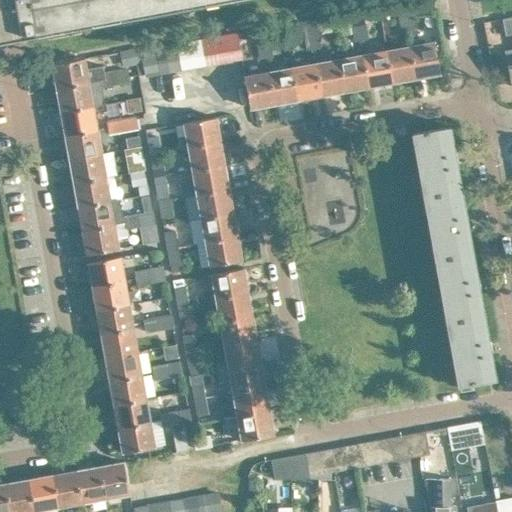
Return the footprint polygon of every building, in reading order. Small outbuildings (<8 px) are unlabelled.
[(195,12),(194,6),(216,1),(218,8),(251,2),(251,0),(0,0),(0,41),(47,33),(48,40),(81,33),(80,27),(103,22),(104,29),(138,23),(137,16),(160,12),(161,18),(195,12)] [(429,14),(426,0),(425,0),(396,5),(398,19),(411,17),(429,14)] [(363,26),(360,12),(347,14),(350,28),(363,26)] [(511,86),(511,16),(503,19),(506,36),(511,34),(511,49),(505,51),(511,86)] [(413,30),(411,17),(398,19),(401,33),(413,30)] [(315,34),(313,21),(299,23),(302,36),(315,34)] [(365,39),(363,26),(350,28),(352,42),(365,39)] [(268,43),(266,29),(253,31),(256,45),(268,43)] [(318,48),(315,34),(302,36),(305,50),(318,48)] [(239,54),(236,35),(224,37),(228,61),(240,59),(239,54)] [(228,61),(224,37),(212,39),(216,63),(228,61)] [(216,63),(212,39),(200,41),(204,65),(216,63)] [(204,65),(200,41),(188,43),(192,68),(204,65)] [(440,74),(434,42),(409,47),(414,79),(440,74)] [(192,68),(188,43),(176,45),(180,70),(192,68)] [(271,57),(268,43),(256,45),(259,59),(271,57)] [(180,70),(176,45),(164,47),(168,72),(180,70)] [(168,72),(164,47),(152,50),(156,74),(168,72)] [(414,79),(409,47),(387,51),(392,83),(414,79)] [(142,63),(140,52),(140,48),(120,52),(122,66),(142,63)] [(156,74),(152,50),(140,52),(142,63),(144,76),(156,74)] [(392,83),(387,51),(361,56),(367,87),(392,83)] [(367,87),(361,56),(338,60),(343,92),(367,87)] [(100,75),(99,69),(86,71),(84,59),(52,64),(57,89),(101,81),(102,87),(116,84),(114,72),(100,75)] [(343,92),(338,60),(314,65),(320,96),(343,92)] [(320,96),(314,65),(291,69),(297,100),(320,96)] [(297,100),(291,69),(267,73),(273,105),(297,100)] [(130,82),(130,79),(128,70),(114,72),(116,84),(130,82)] [(273,105),(267,73),(244,78),(250,109),(273,105)] [(106,104),(102,87),(101,81),(57,89),(61,112),(93,107),(106,104)] [(97,130),(93,107),(61,112),(65,136),(97,130)] [(139,129),(138,125),(136,117),(123,119),(125,131),(139,129)] [(125,131),(123,119),(109,122),(111,134),(125,131)] [(219,143),(215,119),(183,124),(188,149),(219,143)] [(462,193),(455,154),(450,127),(413,134),(425,200),(462,193)] [(101,154),(97,130),(65,136),(70,160),(101,154)] [(158,138),(148,140),(151,156),(161,154),(158,138)] [(224,166),(219,143),(188,149),(192,172),(224,166)] [(105,177),(101,154),(70,160),(74,183),(105,177)] [(164,170),(161,154),(151,156),(154,171),(164,170)] [(228,190),(224,166),(192,172),(180,175),(184,198),(197,196),(228,190)] [(110,201),(105,177),(74,183),(78,207),(110,201)] [(170,201),(167,185),(157,187),(160,203),(170,201)] [(233,214),(228,190),(197,196),(201,220),(233,214)] [(473,255),(466,218),(462,193),(425,200),(437,262),(473,255)] [(114,225),(110,201),(78,207),(82,230),(114,225)] [(173,217),(170,201),(160,203),(163,219),(173,217)] [(156,223),(154,212),(140,214),(142,226),(156,223)] [(142,226),(140,214),(126,217),(128,228),(142,226)] [(237,237),(233,214),(201,220),(206,243),(237,237)] [(126,223),(114,225),(82,230),(87,255),(118,249),(116,238),(129,236),(126,223)] [(175,233),(165,235),(168,250),(178,248),(175,233)] [(242,262),(237,237),(206,243),(197,245),(201,269),(242,262)] [(181,264),(178,248),(168,250),(171,266),(181,264)] [(485,318),(478,279),(473,255),(437,262),(448,325),(485,318)] [(124,281),(120,257),(88,262),(93,287),(124,281)] [(166,280),(164,268),(150,271),(152,282),(166,280)] [(248,292),(243,269),(243,268),(212,274),(216,298),(248,292)] [(152,282),(150,271),(136,273),(138,285),(152,282)] [(128,305),(124,281),(93,287),(97,310),(128,305)] [(185,288),(175,290),(178,306),(188,304),(185,288)] [(252,316),(248,292),(216,298),(221,322),(252,316)] [(191,320),(188,304),(178,306),(181,322),(191,320)] [(133,328),(128,305),(97,310),(101,334),(133,328)] [(174,327),(172,315),(158,318),(161,330),(174,327)] [(257,340),(253,317),(252,316),(221,322),(225,346),(257,340)] [(161,330),(158,318),(145,320),(147,332),(161,330)] [(496,378),(489,342),(485,318),(448,325),(459,388),(474,385),(474,382),(496,378)] [(137,352),(133,328),(101,334),(105,358),(137,352)] [(194,335),(184,337),(187,353),(197,351),(194,335)] [(261,363),(257,340),(225,346),(230,369),(261,363)] [(199,367),(197,351),(187,353),(189,369),(199,367)] [(141,376),(137,352),(105,358),(110,381),(141,376)] [(183,374),(181,362),(167,365),(169,377),(183,374)] [(266,387),(261,363),(230,369),(234,393),(266,387)] [(169,377),(167,365),(153,367),(155,379),(169,377)] [(145,399),(141,376),(110,381),(114,405),(145,399)] [(202,383),(192,385),(195,400),(205,398),(202,383)] [(270,410),(266,387),(234,393),(239,416),(270,410)] [(345,402),(342,390),(342,389),(341,389),(340,388),(339,388),(329,390),(328,391),(328,392),(328,393),(328,394),(330,405),(331,406),(331,407),(332,407),(333,407),(344,405),(345,404),(345,403),(345,402)] [(208,414),(205,398),(195,400),(198,416),(208,414)] [(150,423),(145,399),(114,405),(118,428),(150,423)] [(191,422),(189,410),(176,412),(178,424),(184,423),(191,422)] [(275,435),(270,410),(239,416),(243,441),(275,435)] [(178,424),(176,412),(162,415),(164,427),(172,425),(178,424)] [(485,444),(481,421),(470,423),(474,446),(485,444)] [(154,447),(150,423),(118,428),(123,453),(154,447)] [(184,423),(178,424),(172,425),(178,452),(190,450),(184,423)] [(474,446),(470,423),(458,425),(463,448),(474,446)] [(463,448),(458,425),(447,427),(451,450),(463,448)] [(428,455),(423,431),(412,433),(416,457),(428,455)] [(416,457),(412,433),(400,435),(404,459),(416,457)] [(404,459),(400,435),(388,438),(392,461),(404,459)] [(211,437),(195,440),(196,449),(212,446),(211,437)] [(392,461),(388,438),(376,440),(381,463),(392,461)] [(381,463),(376,440),(364,442),(369,465),(381,463)] [(369,465),(364,442),(353,444),(357,467),(369,465)] [(357,467),(353,444),(341,446),(345,470),(357,467)] [(345,470),(341,446),(329,448),(333,472),(345,470)] [(333,472),(329,448),(317,451),(322,474),(333,472)] [(322,474),(317,451),(305,453),(310,476),(322,474)] [(310,476),(305,453),(271,459),(275,479),(310,479),(310,476)] [(130,494),(124,462),(99,467),(104,498),(130,494)] [(104,498),(99,467),(75,471),(81,503),(104,498)] [(81,503),(75,471),(51,476),(57,507),(81,503)] [(57,507),(51,476),(28,480),(34,511),(57,507)] [(449,479),(425,480),(424,480),(428,508),(429,508),(430,511),(448,511),(448,507),(450,507),(449,479)] [(29,511),(34,511),(28,480),(4,484),(9,511),(29,511)] [(0,511),(9,511),(4,484),(0,484),(0,511)] [(221,511),(218,494),(206,496),(208,511),(221,511)] [(208,511),(206,496),(194,498),(196,511),(208,511)] [(196,511),(194,498),(182,500),(184,511),(196,511)] [(501,511),(511,510),(511,498),(497,501),(498,511),(501,511)] [(184,511),(182,500),(170,503),(171,511),(184,511)] [(171,511),(170,503),(158,505),(159,511),(171,511)]
